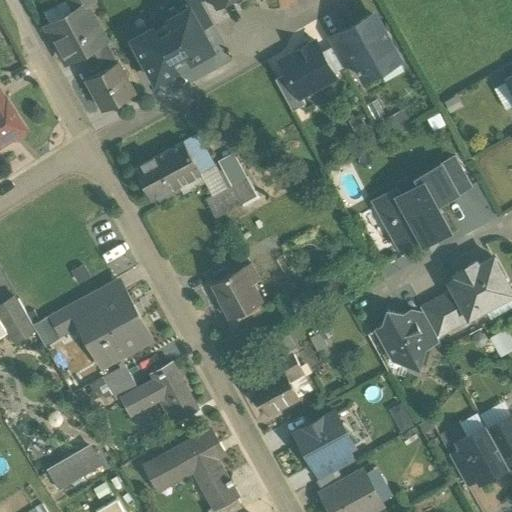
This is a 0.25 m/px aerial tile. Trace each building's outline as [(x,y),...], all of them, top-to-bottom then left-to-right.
[(95,0),(65,0),(73,13),(86,7),(97,1),(95,0)] [(189,0),(186,2),(190,9),(202,31),(213,25),(200,1),(199,0),(189,0)] [(73,13),(47,27),(66,62),(92,48),(105,41),(86,7),(73,13)] [(190,9),(173,18),(174,22),(151,35),(149,31),(132,41),(155,83),(172,73),(170,70),(194,57),(196,60),(213,51),(202,31),(190,9)] [(370,16),(360,22),(359,28),(346,35),(360,60),(354,63),(357,69),(356,70),(359,74),(360,74),(363,80),(399,60),(377,18),(370,16)] [(344,31),(328,40),(344,69),(354,63),(360,60),(346,35),(344,31)] [(117,63),(105,41),(92,48),(104,70),(87,79),(87,80),(103,111),(134,94),(117,63)] [(334,78),(315,43),(307,47),(296,53),(280,62),(287,74),(299,97),(300,96),(334,78)] [(92,48),(75,57),(87,79),(104,70),(92,48)] [(287,74),(275,81),(292,112),(305,105),(300,96),(299,97),(287,74)] [(0,145),(25,130),(6,99),(0,103),(0,145)] [(214,167),(197,136),(184,143),(201,175),(214,167)] [(183,143),(135,169),(152,201),(201,175),(184,143),(183,143)] [(233,155),(219,162),(232,187),(233,187),(246,179),(233,155)] [(454,159),(443,165),(459,194),(470,188),(454,159)] [(422,186),(399,198),(396,191),(374,203),(399,250),(419,239),(423,245),(451,231),(437,206),(459,194),(443,165),(418,179),(422,186)] [(214,167),(201,175),(213,198),(226,190),(214,167)] [(246,179),(233,187),(243,205),(256,198),(246,179)] [(213,198),(206,201),(216,219),(217,219),(242,205),(243,205),(233,187),(232,187),(226,190),(213,198)] [(476,264),(468,268),(468,270),(458,275),(457,274),(455,275),(457,279),(449,283),(453,290),(469,318),(470,318),(511,294),(493,259),(478,267),(476,264)] [(260,301),(243,269),(243,268),(225,278),(226,279),(213,286),(214,287),(220,298),(218,299),(219,301),(220,301),(229,318),(228,318),(229,320),(261,303),(260,301)] [(453,290),(420,308),(423,314),(437,339),(471,321),(470,318),(469,318),(453,290)] [(95,291),(49,316),(59,335),(79,324),(79,323),(105,308),(102,304),(95,291)] [(123,292),(102,304),(105,308),(79,323),(79,324),(94,350),(106,343),(114,357),(148,338),(123,292)] [(310,292),(286,305),(298,326),(321,312),(310,292)] [(18,300),(7,306),(19,327),(18,327),(23,337),(35,330),(18,300)] [(7,306),(0,310),(0,320),(6,330),(8,334),(18,327),(19,327),(7,306)] [(409,313),(403,316),(388,312),(384,327),(378,330),(391,355),(398,351),(405,364),(419,368),(424,350),(428,348),(413,320),(409,313)] [(437,339),(423,314),(413,320),(428,348),(439,342),(437,339)] [(286,335),(275,340),(280,348),(291,342),(286,335)] [(320,336),(310,342),(317,353),(327,348),(320,336)] [(280,348),(270,353),(276,365),(293,356),(294,357),(297,355),(291,342),(280,348)] [(293,356),(276,365),(280,373),(283,371),(286,375),(300,368),(294,357),(293,356)] [(198,409),(172,362),(151,374),(153,380),(137,389),(120,398),(130,415),(163,397),(176,421),(198,409)] [(124,366),(102,377),(115,401),(120,398),(137,389),(124,366)] [(313,392),(300,368),(286,375),(298,400),(313,392)] [(280,373),(253,388),(268,416),(298,400),(286,375),(283,371),(280,373)] [(334,413),(296,434),(315,469),(317,468),(316,468),(348,451),(353,448),(341,425),(334,413)] [(511,418),(511,417),(487,430),(508,469),(511,466),(511,418)] [(430,422),(419,428),(423,435),(434,429),(430,422)] [(359,443),(343,427),(344,427),(343,425),(341,425),(353,448),(360,444),(359,443)] [(480,484),(508,469),(487,430),(486,428),(458,444),(462,450),(478,480),(480,484)] [(228,480),(215,457),(224,453),(211,430),(144,467),(158,490),(193,470),(214,507),(215,509),(236,497),(237,497),(230,485),(233,483),(230,479),(228,480)] [(89,448),(50,472),(61,490),(100,467),(89,448)] [(478,480),(462,450),(450,457),(466,486),(478,480)] [(348,451),(316,468),(317,468),(323,480),(337,472),(354,463),(348,451)] [(376,470),(365,475),(381,504),(391,498),(376,470)] [(323,480),(316,484),(322,494),(343,483),(337,472),(323,480)] [(322,494),(320,495),(329,511),(374,511),(383,508),(381,504),(365,475),(363,472),(343,483),(322,494)] [(236,497),(215,509),(214,507),(206,511),(236,511),(242,509),(236,497)] [(121,511),(116,502),(99,511),(121,511)]
